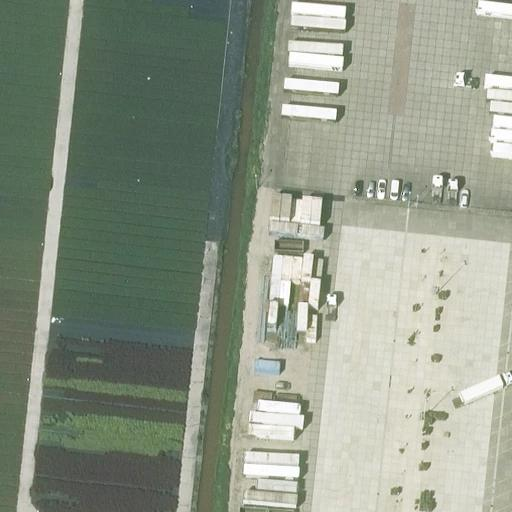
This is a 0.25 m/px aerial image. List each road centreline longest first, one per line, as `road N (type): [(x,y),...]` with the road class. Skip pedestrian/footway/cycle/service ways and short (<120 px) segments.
road 1 (unknown): [(313,511),(362,0)]
road 2 (unknown): [(435,511),(470,161),(474,52),(467,0)]
